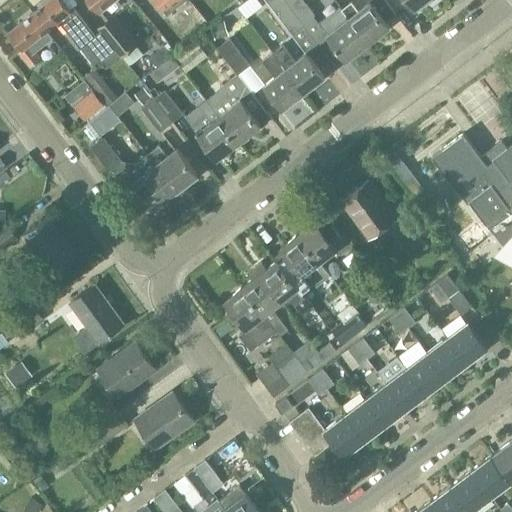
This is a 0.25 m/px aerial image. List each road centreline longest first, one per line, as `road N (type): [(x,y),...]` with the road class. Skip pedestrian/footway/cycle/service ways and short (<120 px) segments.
road 1 (residential): [(150,281),(511,2)]
road 2 (residential): [(150,281),(0,79)]
road 3 (residential): [(353,511),(511,391)]
road 4 (residential): [(115,511),(247,411)]
road 5 (residential): [(247,411),(150,281)]
road 6 (residential): [(322,511),(247,411)]
